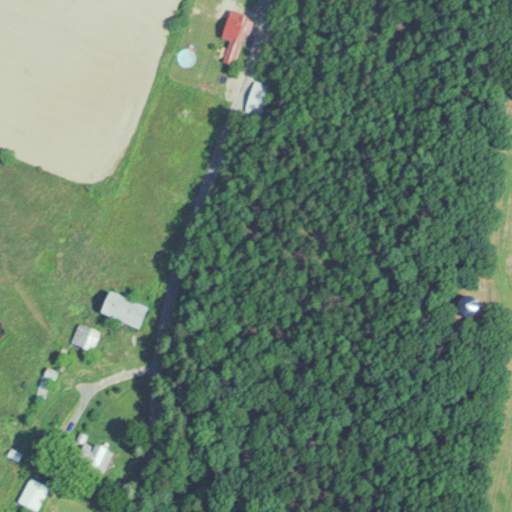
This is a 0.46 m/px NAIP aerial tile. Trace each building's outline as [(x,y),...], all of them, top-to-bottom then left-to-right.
[(219,33),(241,44),(253,17),(231,7),(219,33)] [(260,113),(268,83),(252,79),(244,109),(260,113)] [(139,326),(147,304),(107,289),(99,312),(139,326)] [(461,295),(460,313),(475,314),(477,296),(461,295)] [(70,339),(90,349),(98,331),(78,321),(70,339)] [(92,460),(89,466),(103,472),(111,449),(83,439),(77,455),(92,460)] [(36,510),(48,486),(29,476),(16,501),(36,510)]
